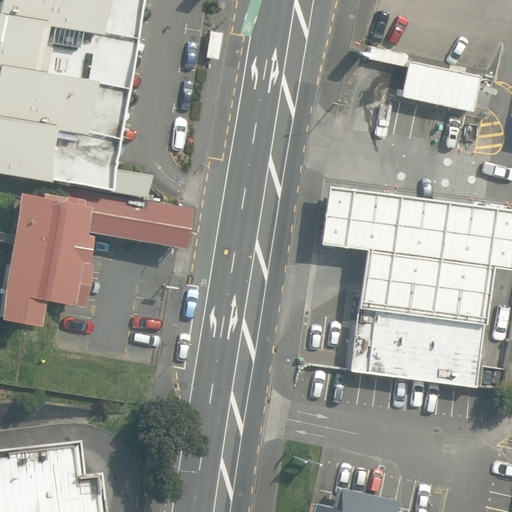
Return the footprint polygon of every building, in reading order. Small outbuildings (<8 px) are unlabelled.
[(0,0),(0,176),(17,179),(96,191),(101,159),(125,0),(0,0)] [(471,73),(396,60),(390,97),(465,109),(471,73)] [(178,205),(17,179),(0,263),(0,314),(28,319),(34,295),(71,302),(83,230),(172,243),(178,205)] [(481,328),(362,311),(354,365),(473,382),(481,328)] [(0,511),(93,511),(89,479),(73,481),(70,453),(0,461),(0,511)] [(388,511),(318,497),(314,511),(388,511)]
